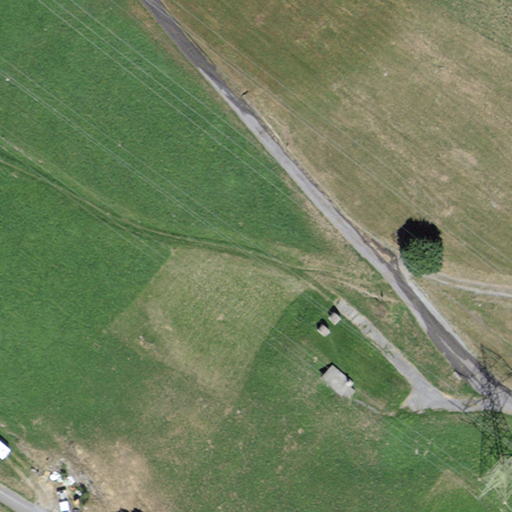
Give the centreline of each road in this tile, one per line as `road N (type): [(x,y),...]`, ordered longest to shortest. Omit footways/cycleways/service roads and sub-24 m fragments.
road 1 (unclassified): [(147,0),(466,368),(511,406)]
road 2 (track): [(383,265),(511,291)]
